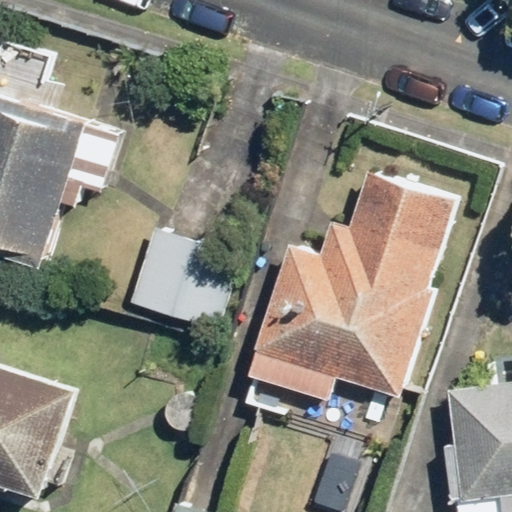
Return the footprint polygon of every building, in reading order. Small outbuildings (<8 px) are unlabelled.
[(0,249),(50,265),(71,199),(84,203),(91,180),(111,186),(129,128),(0,88),(0,249)] [(271,349),(264,371),(322,389),(324,381),(367,395),(371,382),(413,395),(447,288),(440,285),(451,251),(341,217),(331,249),(300,239),(266,348),(271,349)] [(163,224),(139,299),(226,325),(249,251),(163,224)] [(0,477),(52,494),(87,387),(0,359),(0,477)] [(511,485),(511,488),(511,378),(460,386),(468,439),(456,441),(463,492),(511,485)] [(235,511),(188,497),(183,511),(235,511)]
